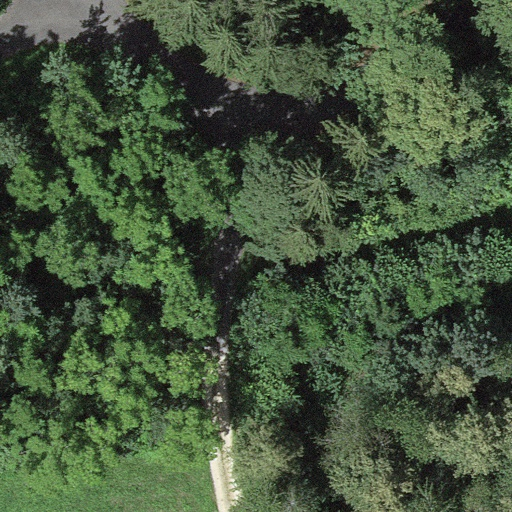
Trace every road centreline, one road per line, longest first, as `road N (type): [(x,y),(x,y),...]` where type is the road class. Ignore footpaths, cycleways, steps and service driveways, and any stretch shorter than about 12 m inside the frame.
road 1 (track): [(0,339),(211,280),(511,212)]
road 2 (unclassified): [(462,0),(336,96),(299,110),(243,102),(181,72),(85,0)]
road 3 (track): [(228,511),(211,280),(229,165)]
